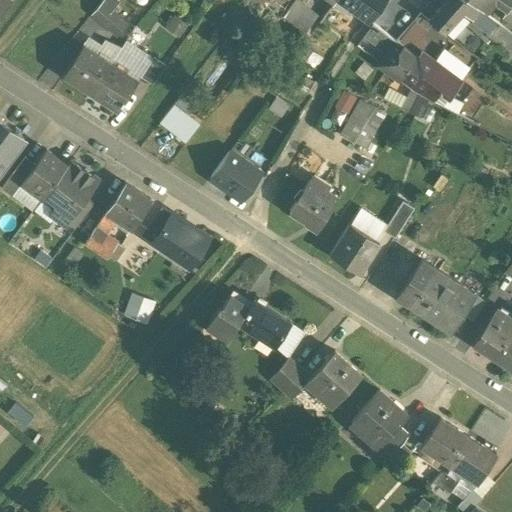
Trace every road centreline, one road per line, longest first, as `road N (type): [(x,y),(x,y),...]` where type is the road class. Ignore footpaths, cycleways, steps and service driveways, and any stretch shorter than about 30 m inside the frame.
road 1 (track): [(5,511),(247,229)]
road 2 (residential): [(511,401),(242,231)]
road 3 (residential): [(242,231),(0,71)]
road 4 (residential): [(242,231),(325,87)]
